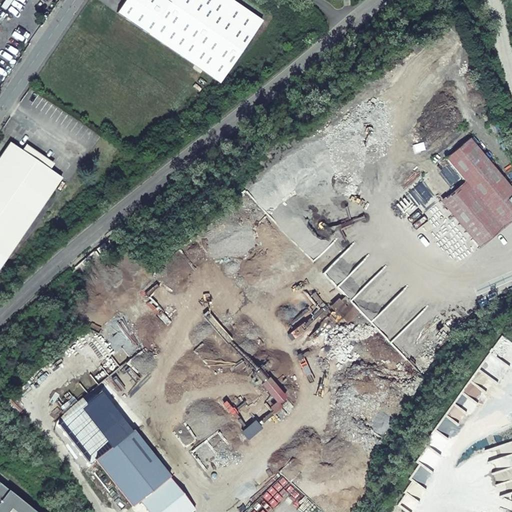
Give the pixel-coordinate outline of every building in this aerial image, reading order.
[(0,0),(12,9),(23,6),(27,0),(0,0)] [(125,0),(116,13),(220,83),(262,21),(231,0),(125,0)] [(404,10),(410,5),(407,1),(401,6),(404,10)] [(430,289),(511,220),(511,190),(469,138),(373,219),(430,289)] [(0,268),(61,178),(33,159),(9,143),(0,156),(0,268)] [(169,478),(132,430),(131,431),(94,459),(132,507),(169,478)] [(140,501),(148,511),(190,511),(193,510),(169,479),(140,501)] [(35,511),(0,483),(0,511),(35,511)]
